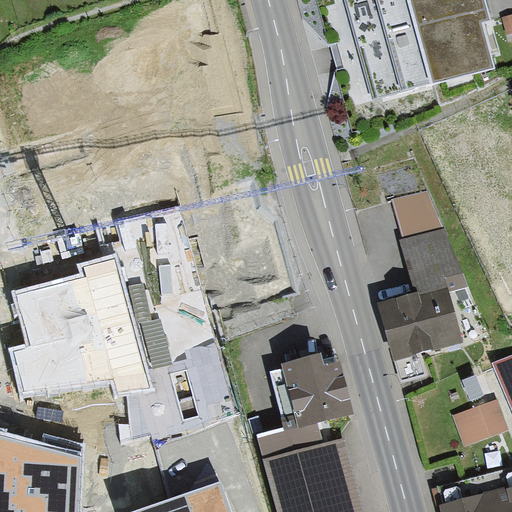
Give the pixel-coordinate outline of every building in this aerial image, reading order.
[(480,0),(335,0),(327,2),(350,105),(497,71),(480,0)] [(511,15),(502,18),(506,35),(511,33),(511,15)] [(270,201),(217,215),(237,288),(290,274),(270,201)] [(150,388),(114,260),(84,267),(86,277),(18,294),(31,348),(14,351),(24,390),(114,379),(118,391),(150,388)] [(414,305),(430,360),(491,342),(475,287),(414,305)] [(336,360),(277,377),(293,437),(352,420),(336,360)] [(467,444),(503,432),(492,399),(456,411),(467,444)] [(0,511),(79,511),(82,458),(0,431),(0,511)] [(364,511),(345,443),(263,467),(275,511),(364,511)] [(233,511),(223,480),(130,511),(233,511)] [(511,511),(511,495),(452,511),(511,511)]
